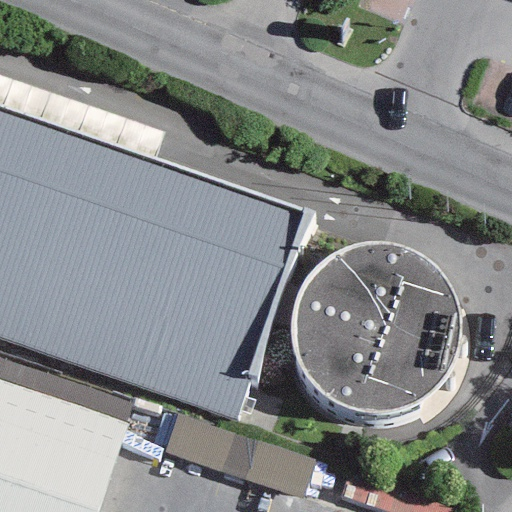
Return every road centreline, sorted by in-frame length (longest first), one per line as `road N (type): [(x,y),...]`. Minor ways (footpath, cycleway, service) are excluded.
road 1 (residential): [(511,185),(237,72)]
road 2 (residential): [(237,72),(64,0)]
